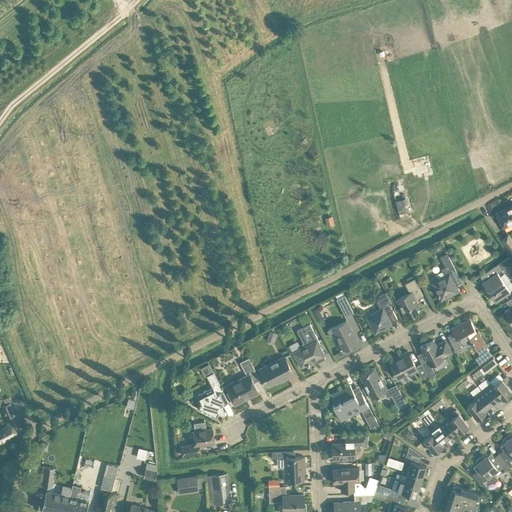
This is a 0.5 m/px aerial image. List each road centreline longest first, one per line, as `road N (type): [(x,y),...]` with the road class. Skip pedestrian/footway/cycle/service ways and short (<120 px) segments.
road 1 (unclassified): [(11,511),(32,432),(511,185)]
road 2 (residential): [(511,351),(476,298),(315,382)]
road 3 (residential): [(428,511),(443,465),(511,412)]
road 4 (residential): [(320,511),(315,382)]
